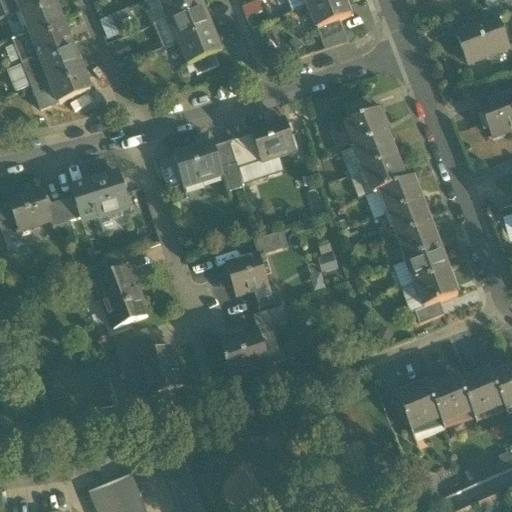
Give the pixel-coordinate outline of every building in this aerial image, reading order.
[(0,0),(0,4),(6,19),(22,13),(52,0),(51,0),(0,0)] [(61,24),(52,0),(22,13),(31,36),(61,24)] [(160,0),(157,0),(147,4),(144,5),(153,28),(155,27),(169,21),(160,0)] [(160,0),(169,21),(202,8),(199,0),(160,0)] [(286,0),(292,15),(308,8),(305,0),(286,0)] [(328,0),(305,0),(308,8),(328,0)] [(351,18),(344,0),(328,0),(308,8),(317,32),(340,23),(351,18)] [(487,0),(484,1),(488,11),(503,5),(501,0),(487,0)] [(241,9),(246,20),(262,13),(258,2),(241,9)] [(481,14),(485,24),(498,19),(498,21),(511,15),(511,3),(511,2),(503,5),(488,11),(481,14)] [(169,21),(178,45),(212,32),(202,8),(169,21)] [(112,18),(100,23),(107,43),(120,38),(112,18)] [(456,35),(468,67),(510,51),(498,21),(498,19),(485,24),(456,35)] [(165,51),(178,45),(169,21),(155,27),(165,51)] [(317,32),(321,42),(344,34),(340,23),(317,32)] [(71,47),(61,24),(31,36),(12,43),(22,67),(71,47)] [(221,54),(212,32),(178,45),(188,67),(191,66),(214,56),(221,54)] [(344,34),(321,42),(324,50),(347,42),(344,34)] [(126,42),(109,49),(115,63),(132,56),(126,42)] [(80,70),(71,47),(22,67),(9,72),(17,93),(30,88),(31,90),(80,70)] [(191,66),(196,77),(218,67),(214,56),(191,66)] [(90,94),(80,70),(31,90),(40,113),(59,105),(59,106),(90,94)] [(136,82),(130,94),(146,101),(151,89),(136,82)] [(59,106),(63,117),(96,110),(90,94),(59,106)] [(511,94),(479,107),(491,140),(511,132),(511,94)] [(368,97),(343,107),(349,125),(375,115),(368,97)] [(345,126),(354,149),(388,137),(379,113),(375,115),(349,125),(345,126)] [(252,136),(261,163),(278,158),(295,153),(285,122),(251,132),(252,136)] [(252,136),(229,143),(238,172),(261,164),(261,163),(252,136)] [(354,149),(363,173),(397,160),(388,137),(354,149)] [(242,186),(238,172),(229,143),(214,148),(223,175),(222,176),(228,194),(243,189),(242,186)] [(174,159),(183,187),(199,182),(199,183),(222,176),(223,175),(214,148),(213,145),(173,157),(174,159)] [(349,178),(363,173),(354,149),(340,155),(349,178)] [(283,173),(278,158),(261,163),(261,164),(238,172),(242,186),(283,173)] [(167,192),(183,187),(174,159),(158,163),(167,192)] [(372,196),(380,193),(405,183),(397,160),(363,173),(372,196)] [(363,173),(349,178),(358,201),(365,199),(372,196),(363,173)] [(118,174),(86,184),(96,218),(127,209),(129,208),(118,174)] [(380,193),(389,217),(422,204),(413,180),(405,183),(380,193)] [(71,189),(74,198),(89,194),(86,184),(71,189)] [(7,203),(8,205),(17,233),(20,232),(31,229),(31,230),(50,224),(51,224),(46,207),(42,192),(7,203)] [(372,196),(365,199),(374,222),(389,217),(380,193),(372,196)] [(96,216),(89,194),(74,198),(81,220),(96,216)] [(74,198),(62,202),(69,223),(81,220),(74,198)] [(52,229),(69,223),(62,202),(46,207),(51,224),(50,224),(52,229)] [(389,217),(398,240),(431,227),(422,204),(389,217)] [(21,236),(20,232),(17,233),(8,205),(0,207),(0,229),(4,241),(21,236)] [(132,225),(127,209),(96,218),(102,235),(132,225)] [(509,247),(511,246),(511,219),(502,222),(509,247)] [(398,240),(406,263),(440,250),(431,227),(398,240)] [(260,257),(260,258),(283,251),(278,235),(260,241),(254,243),(258,258),(260,257)] [(25,247),(21,236),(4,241),(7,253),(25,247)] [(406,263),(415,286),(449,273),(440,250),(406,263)] [(318,261),(321,274),(338,269),(333,253),(321,256),(322,260),(318,261)] [(226,268),(235,297),(253,292),(269,287),(260,258),(260,257),(258,258),(226,268)] [(415,286),(406,263),(392,268),(401,291),(415,286)] [(82,274),(87,286),(110,277),(105,265),(85,273),(82,274)] [(128,269),(110,277),(114,288),(132,280),(128,269)] [(449,273),(415,286),(424,309),(440,303),(458,296),(449,273)] [(326,290),(321,274),(309,278),(314,293),(326,290)] [(100,293),(114,330),(147,317),(132,280),(114,288),(110,277),(87,286),(91,297),(100,293)] [(415,313),(424,309),(415,286),(401,291),(410,315),(415,313)] [(272,298),(269,287),(253,292),(256,303),(272,298)] [(42,301),(29,296),(24,309),(37,314),(42,301)] [(415,313),(420,326),(445,316),(440,303),(424,309),(415,313)] [(284,309),(256,317),(260,329),(274,325),(287,321),(284,309)] [(257,330),(259,334),(269,366),(269,367),(286,362),(274,325),(260,329),(257,330)] [(381,327),(375,339),(388,346),(395,334),(381,327)] [(114,344),(125,379),(125,380),(143,374),(151,398),(184,388),(172,348),(146,357),(139,334),(114,344)] [(226,361),(231,380),(255,373),(254,371),(269,366),(259,334),(222,345),(227,361),(226,361)] [(511,370),(492,379),(504,407),(506,412),(511,409),(511,370)] [(474,419),(504,407),(492,379),(490,373),(460,385),(472,414),(474,419)] [(152,402),(151,398),(143,374),(125,380),(125,379),(123,379),(131,406),(152,402)] [(116,408),(131,406),(123,379),(108,384),(116,408)] [(443,426),(472,414),(460,385),(458,381),(429,393),(440,420),(443,426)] [(411,432),(440,420),(429,393),(426,386),(396,398),(411,432)] [(181,511),(206,511),(178,443),(156,452),(181,511)] [(96,511),(146,511),(132,475),(89,493),(96,511)] [(475,501),(480,511),(484,511),(502,504),(496,492),(475,501)]
